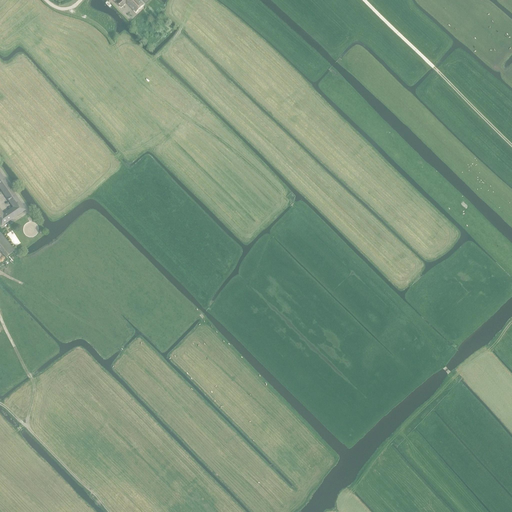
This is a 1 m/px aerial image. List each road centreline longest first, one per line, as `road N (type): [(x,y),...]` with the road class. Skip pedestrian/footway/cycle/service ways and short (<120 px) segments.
road 1 (track): [(453,378),(397,305),(316,225),(147,86),(95,22),(59,8)]
road 2 (track): [(334,511),(388,445),(511,323)]
road 3 (track): [(511,144),(365,0)]
road 4 (track): [(0,404),(109,511)]
